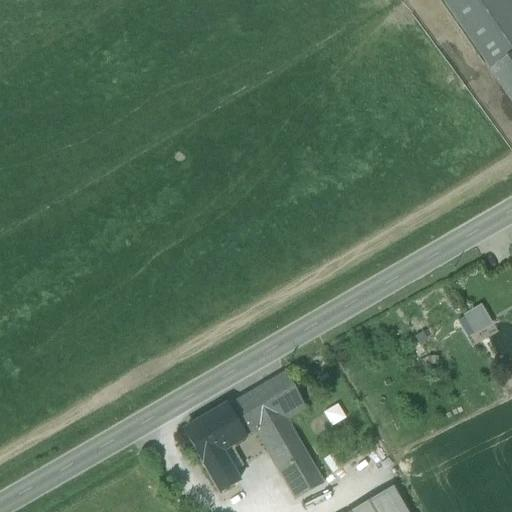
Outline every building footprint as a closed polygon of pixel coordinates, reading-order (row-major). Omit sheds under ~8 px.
[(511,56),(492,71),(511,100),(511,56)] [(461,315),(473,336),(491,326),(479,305),(461,315)] [(272,382),(235,404),(248,425),(249,424),(254,433),(277,473),(305,456),(285,422),(305,411),(284,375),(283,376),(285,380),(274,386),(272,382)] [(225,408),(182,434),(218,495),(237,484),(219,453),(254,433),(249,424),(248,425),(235,404),(226,409),(225,408)] [(305,456),(277,473),(294,502),(322,486),(305,456)] [(384,497),(357,511),(404,511),(392,491),(383,496),(384,497)]
